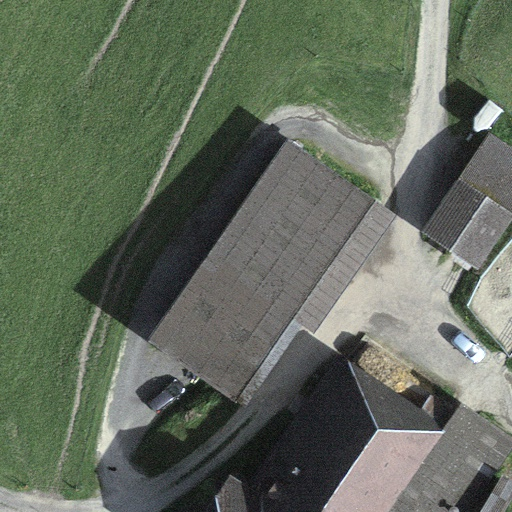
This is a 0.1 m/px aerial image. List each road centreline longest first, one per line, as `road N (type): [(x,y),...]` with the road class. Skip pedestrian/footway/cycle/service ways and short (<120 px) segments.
road 1 (residential): [(131,511),(188,472),(406,239),(428,0)]
road 2 (track): [(371,284),(511,409)]
